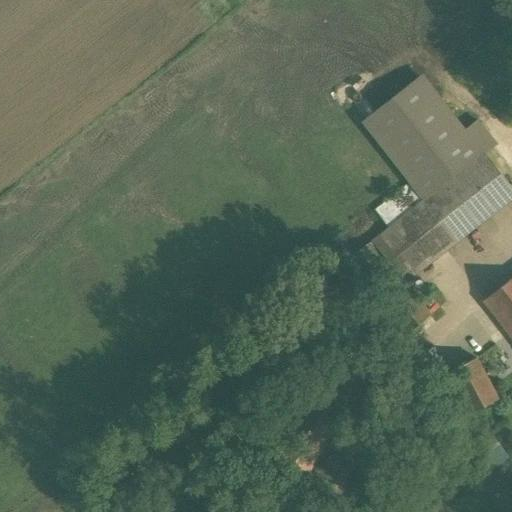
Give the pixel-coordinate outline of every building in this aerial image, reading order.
[(478,121),(463,131),(421,77),(364,122),(411,182),(375,211),(389,229),(373,242),(404,282),(511,197),(511,190),(483,152),(495,144),(478,121)] [(404,282),(373,242),(349,260),(406,333),(430,315),(420,302),(404,282)] [(511,277),(483,300),(511,336),(511,277)] [(420,302),(430,315),(439,307),(429,295),(420,302)] [(365,367),(341,353),(339,358),(276,465),(300,479),(365,367)] [(476,358),(449,373),(470,413),(475,411),(498,399),(476,358)] [(475,411),(470,413),(452,425),(455,432),(485,474),(507,458),(475,411)]
